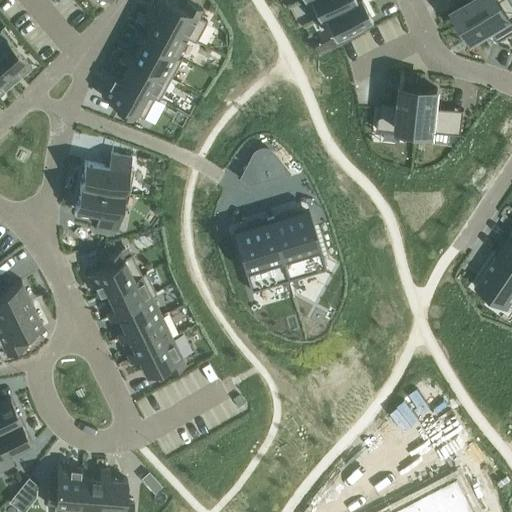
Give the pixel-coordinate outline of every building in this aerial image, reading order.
[(147,9),(144,13),(196,41),(207,20),(198,15),(202,8),(187,0),(186,0),(183,7),(169,0),(161,0),(155,13),(147,9)] [(310,0),(319,17),(352,0),(310,0)] [(362,0),(352,0),(319,17),(319,18),(324,16),(335,38),(372,19),(362,0)] [(466,0),(454,7),(464,22),(498,0),(466,0)] [(511,0),(498,0),(464,22),(473,36),(489,26),(498,40),(511,31),(511,0)] [(136,29),(134,33),(180,59),(181,58),(177,56),(187,37),(195,42),(196,41),(144,13),(142,17),(150,21),(144,33),(136,29)] [(0,29),(0,66),(13,81),(31,66),(0,29)] [(125,49),(123,54),(170,79),(180,59),(134,33),(132,38),(139,42),(133,53),(125,49)] [(112,73),(112,74),(159,99),(170,79),(123,54),(121,58),(128,62),(120,77),(112,73)] [(0,92),(13,81),(0,66),(0,92)] [(112,74),(101,95),(120,105),(116,112),(132,121),(136,113),(143,118),(154,98),(158,100),(159,99),(112,74)] [(380,100),(377,129),(414,133),(414,138),(415,138),(421,85),(404,83),(402,102),(380,100)] [(421,85),(415,138),(432,140),(433,130),(461,133),(464,109),(436,106),(438,87),(421,85)] [(84,159),(79,184),(129,193),(134,169),(129,168),(131,156),(110,152),(108,164),(84,159)] [(79,184),(75,208),(98,213),(96,225),(117,229),(124,193),(129,194),(129,193),(79,184)] [(307,206),(270,217),(271,218),(289,279),(326,268),(309,212),(307,206)] [(270,217),(232,229),(234,235),(234,234),(251,290),(289,279),(271,218),(270,217)] [(496,254),(475,286),(476,287),(506,307),(508,308),(511,301),(511,249),(509,247),(500,261),(495,258),(497,255),(496,254)] [(132,253),(88,274),(98,295),(133,278),(146,272),(146,271),(141,273),(132,253)] [(114,307),(106,311),(108,316),(156,292),(146,272),(133,278),(98,295),(98,296),(106,292),(114,307)] [(0,316),(32,301),(21,279),(0,288),(0,316)] [(124,328),(116,332),(118,336),(162,315),(152,295),(156,293),(156,292),(108,316),(110,320),(118,316),(124,328)] [(32,301),(0,316),(0,344),(2,344),(7,355),(27,345),(21,334),(43,324),(32,301)] [(134,349),(126,352),(128,356),(172,335),(162,315),(118,336),(120,341),(128,337),(134,349)] [(186,364),(172,335),(128,356),(130,361),(138,358),(146,374),(166,364),(170,372),(186,364)] [(0,428),(20,419),(10,396),(0,400),(0,428)] [(20,419),(0,428),(0,468),(14,463),(9,452),(31,442),(20,419)] [(48,485),(46,503),(54,503),(53,511),(77,511),(81,474),(81,466),(57,464),(56,486),(48,485)] [(81,474),(77,511),(100,511),(104,467),(99,467),(99,476),(81,474)] [(100,511),(132,511),(134,500),(125,500),(127,478),(109,476),(109,468),(104,467),(100,511)] [(144,482),(152,475),(148,471),(141,478),(144,482)] [(468,471),(457,477),(461,484),(472,478),(468,471)] [(457,477),(430,491),(440,511),(475,511),(474,509),(471,503),(467,497),(464,490),(461,484),(457,477)] [(472,478),(461,484),(464,490),(475,484),(472,478)] [(475,484),(464,490),(467,497),(478,491),(475,484)] [(412,500),(403,505),(407,511),(440,511),(430,491),(412,500)] [(478,491),(467,497),(471,503),(482,497),(478,491)] [(408,492),(399,496),(403,505),(412,500),(408,492)] [(399,496),(390,501),(395,510),(403,505),(399,496)] [(482,497),(471,503),(474,509),(485,504),(482,497)]
